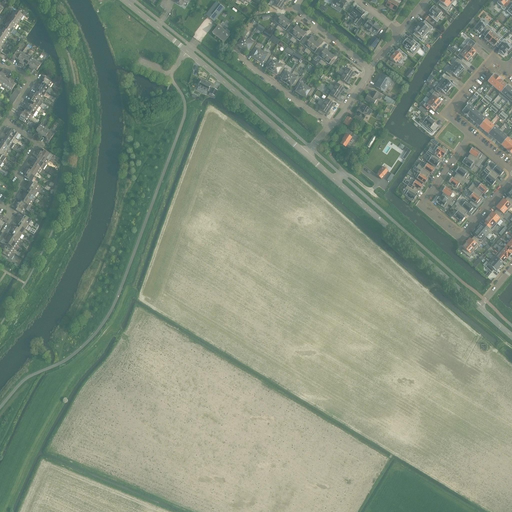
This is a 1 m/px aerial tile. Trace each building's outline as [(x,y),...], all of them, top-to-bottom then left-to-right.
[(282,7),(285,3),(279,0),(273,0),(275,1),(273,4),(273,5),(272,7),(277,10),(279,8),(281,9),(282,10),(283,8),(282,7)] [(334,0),(332,3),(335,5),(335,6),(336,7),(335,9),(340,12),(346,2),(342,0),(334,0)] [(401,1),(398,0),(386,0),(385,2),(387,3),(385,6),(395,12),(401,1)] [(448,8),(452,4),(446,0),(439,0),(439,1),(441,3),(438,5),(447,12),(449,9),(448,8)] [(504,11),(506,8),(506,7),(510,2),(508,1),(508,0),(499,0),(498,2),(498,1),(498,2),(497,3),(501,7),(501,8),(504,11)] [(216,3),(206,15),(214,22),(224,9),(216,3)] [(321,4),(318,8),(325,12),(327,8),(321,4)] [(428,15),(437,22),(439,19),(438,19),(442,14),(433,6),(429,12),(430,13),(428,15)] [(355,7),(349,15),(355,20),(353,23),(358,27),(362,22),(363,21),(360,18),(364,14),(355,7)] [(10,13),(22,21),(20,20),(23,16),(16,11),(15,13),(11,11),(10,13)] [(12,18),(10,20),(17,25),(20,21),(22,22),(22,21),(10,13),(8,15),(12,18)] [(279,25),(275,29),(277,30),(286,19),(283,17),(284,16),(282,14),(281,16),(281,15),(280,18),(277,16),(273,21),(276,22),(276,23),(279,25)] [(286,19),(277,30),(279,32),(282,28),(285,30),(288,32),(292,27),(289,25),(291,23),(292,22),(290,20),(289,22),(286,19)] [(376,35),(381,28),(378,26),(378,25),(373,21),(372,21),(369,19),(363,26),(367,28),(366,29),(371,33),(372,33),(376,35)] [(4,22),(16,31),(17,30),(14,29),(17,25),(10,20),(9,23),(5,20),(4,22)] [(417,27),(426,34),(429,30),(430,31),(433,28),(424,21),(422,24),(421,22),(417,27)] [(480,33),(482,35),(489,27),(487,25),(486,25),(481,21),(478,25),(478,24),(475,27),(476,27),(474,30),(479,35),(480,33)] [(3,29),(11,34),(14,30),(16,31),(4,22),(2,25),(6,27),(4,29),(3,29)] [(224,42),(223,43),(224,43),(230,35),(228,34),(230,32),(226,29),(225,31),(218,26),(212,34),(213,34),(217,37),(219,39),(224,42)] [(290,40),(292,42),(300,31),(298,29),(299,27),(296,26),(296,27),(294,29),(292,27),(288,32),(290,34),(293,36),(290,40)] [(423,38),(426,34),(417,27),(414,31),(415,32),(413,35),(421,42),(424,39),(423,38)] [(489,27),(482,35),(485,37),(484,39),(488,43),(496,34),(492,30),(492,29),(489,27)] [(0,32),(9,39),(8,37),(10,33),(11,34),(3,29),(2,31),(0,29),(0,32)] [(237,44),(237,45),(238,46),(239,47),(240,48),(242,49),(247,40),(244,38),(248,32),(245,31),(241,39),(237,44)] [(300,31),(292,42),(294,43),(297,39),(300,42),(302,43),(306,38),(304,37),(305,35),(306,33),(304,32),(303,33),(300,31)] [(0,39),(4,42),(7,38),(9,39),(0,32),(0,39)] [(358,34),(355,38),(361,44),(364,40),(358,34)] [(496,34),(488,43),(493,47),(495,46),(497,47),(501,42),(499,40),(501,38),(496,34)] [(272,36),(269,40),(277,45),(279,40),(272,36)] [(304,45),(307,48),(304,52),(306,53),(315,42),(312,40),(313,39),(311,37),(310,38),(308,40),(306,38),(302,43),(304,45)] [(374,37),(368,45),(373,49),(379,41),(374,37)] [(402,44),(405,47),(404,47),(407,50),(408,49),(411,52),(415,47),(416,48),(418,45),(410,38),(408,40),(407,39),(402,44)] [(501,42),(497,47),(499,49),(498,51),(499,52),(503,55),(511,47),(506,43),(507,42),(504,39),(501,42)] [(247,40),(242,49),(244,50),(245,51),(247,51),(248,51),(249,50),(251,51),(256,43),(254,41),(253,42),(251,42),(247,40)] [(471,40),(463,49),(472,57),(475,53),(475,52),(471,49),(475,44),(471,40)] [(315,42),(306,53),(308,55),(311,51),(314,53),(316,55),(320,50),(318,48),(320,46),(321,45),(318,43),(318,44),(315,42)] [(252,56),(253,57),(254,59),(255,59),(256,60),(257,61),(262,52),(258,50),(258,48),(258,47),(256,45),(250,54),(253,55),(252,56)] [(15,58),(18,60),(22,53),(18,50),(19,48),(18,49),(10,60),(13,62),(15,58)] [(319,63),(320,64),(329,53),(326,51),(327,50),(325,49),(324,50),(323,52),(320,50),(316,55),(319,57),(322,59),(319,63)] [(390,58),(396,63),(397,62),(399,63),(402,60),(403,61),(407,56),(399,49),(396,52),(396,51),(390,58)] [(456,51),(454,54),(462,60),(464,58),(468,61),(472,57),(463,49),(459,53),(456,51)] [(262,52),(257,61),(258,62),(260,62),(261,63),(263,63),(263,62),(265,63),(271,54),(268,53),(266,54),(262,52)] [(22,53),(18,60),(20,61),(18,65),(20,66),(28,54),(28,53),(26,55),(22,53)] [(329,53),(320,64),(322,66),(326,62),(328,64),(329,64),(331,66),(335,61),(333,59),(334,57),(335,56),(333,55),(332,56),(329,53)] [(28,54),(20,66),(22,68),(25,64),(27,65),(32,58),(28,55),(28,54)] [(267,68),(266,68),(267,69),(268,70),(270,71),(271,72),(277,63),(273,61),(273,59),(273,58),(270,57),(265,65),(267,67),(267,68)] [(32,58),(27,65),(27,66),(28,64),(30,66),(27,69),(30,71),(38,59),(37,58),(36,60),(32,58)] [(38,59),(30,71),(32,73),(34,69),(37,70),(41,64),(37,61),(38,59)] [(451,66),(460,73),(461,73),(463,70),(464,69),(460,65),(462,63),(457,59),(451,66)] [(277,63),(271,72),(273,73),(274,74),(276,74),(277,74),(278,73),(280,74),(285,66),(283,64),(282,65),(280,65),(277,63)] [(339,71),(350,79),(353,76),(354,76),(355,74),(354,74),(354,73),(352,72),(354,70),(348,66),(347,69),(347,68),(344,72),(340,69),(339,71)] [(456,78),(460,73),(451,66),(445,73),(450,77),(452,74),(456,78)] [(281,79),(282,81),(283,82),(284,83),(286,84),(291,75),(288,73),(287,71),(288,70),(285,68),(280,77),(282,78),(281,79)] [(414,72),(412,70),(410,69),(406,74),(404,76),(408,79),(414,72)] [(340,79),(338,81),(343,85),(345,82),(347,84),(348,85),(350,82),(349,82),(350,79),(339,71),(337,73),(342,76),(340,79)] [(384,93),(387,87),(389,88),(390,88),(393,84),(393,82),(391,81),(391,80),(381,74),(374,86),(384,93)] [(443,78),(440,82),(449,90),(451,88),(453,85),(449,82),(451,80),(446,75),(444,74),(442,76),(443,78)] [(487,82),(491,85),(498,77),(496,75),(496,76),(494,74),(487,82)] [(291,75),(286,84),(288,85),(289,85),(290,86),(292,86),(293,85),(295,86),(300,77),(297,76),(297,77),(295,77),(291,75)] [(6,78),(2,85),(6,88),(5,90),(13,78),(11,76),(8,80),(6,78)] [(44,81),(42,83),(50,88),(52,84),(54,85),(54,84),(53,83),(42,76),(40,79),(44,81)] [(498,77),(491,85),(496,89),(502,82),(500,80),(501,80),(498,77)] [(13,78),(5,90),(7,89),(11,91),(15,84),(13,83),(15,79),(13,78)] [(201,80),(198,87),(208,92),(208,91),(210,92),(209,93),(212,95),(211,96),(214,98),(217,91),(212,88),(211,90),(209,89),(211,85),(201,80)] [(296,91),(297,92),(298,93),(299,94),(300,95),(306,86),(302,84),(302,82),(302,81),(300,80),(294,88),(297,90),(296,91)] [(329,86),(340,94),(342,91),(344,92),(345,90),(344,89),(342,87),(343,85),(338,81),(336,84),(334,87),(330,84),(329,86)] [(440,82),(434,89),(439,93),(441,91),(445,94),(447,92),(447,93),(449,90),(440,82)] [(502,82),(496,89),(500,93),(507,85),(502,82)] [(48,92),(47,93),(48,94),(48,93),(49,93),(52,89),(50,88),(42,83),(41,85),(37,83),(36,85),(46,92),(47,92),(48,92)] [(38,90),(36,92),(43,97),(46,92),(47,93),(48,92),(47,92),(46,92),(36,85),(34,88),(38,90)] [(500,93),(499,95),(503,98),(511,89),(507,85),(500,93)] [(306,86),(300,95),(302,96),(304,97),(305,97),(307,98),(307,97),(307,96),(309,98),(315,89),(312,87),(311,88),(310,89),(306,86)] [(330,94),(328,97),(333,100),(335,98),(337,99),(338,100),(340,98),(338,97),(340,94),(329,86),(327,88),(332,91),(330,94)] [(511,89),(503,98),(507,102),(509,100),(511,96),(511,89)] [(380,99),(381,96),(373,91),(371,95),(368,94),(365,100),(373,105),(377,98),(380,99)] [(41,101),(43,97),(36,92),(35,94),(31,92),(30,94),(41,101)] [(428,99),(437,107),(438,106),(441,103),(440,103),(441,102),(437,99),(439,96),(434,92),(432,94),(432,95),(428,99)] [(30,101),(32,103),(32,102),(38,106),(39,107),(40,107),(42,103),(43,103),(44,103),(43,102),(42,102),(41,101),(30,94),(28,93),(27,95),(28,96),(32,99),(30,101)] [(386,96),(384,99),(386,101),(385,102),(389,104),(390,103),(393,105),(395,102),(386,96)] [(319,101),(330,109),(332,106),(333,107),(335,105),(334,104),(332,103),(333,100),(328,97),(326,99),(324,102),(320,99),(319,101)] [(434,111),(437,107),(428,99),(425,103),(422,106),(427,110),(430,108),(434,111)] [(319,110),(318,112),(323,115),(325,113),(327,114),(328,115),(330,113),(328,112),(330,109),(319,101),(317,104),(321,106),(319,109),(319,110)] [(36,111),(39,107),(38,106),(32,102),(32,103),(31,105),(27,102),(26,104),(36,111)] [(28,109),(26,111),(32,115),(31,115),(33,116),(35,117),(38,113),(38,112),(36,111),(26,104),(24,107),(28,109)] [(472,108),(468,104),(462,112),(464,114),(463,114),(466,116),(472,108)] [(356,115),(354,117),(362,122),(367,114),(369,115),(372,111),(364,106),(361,110),(359,108),(358,109),(357,109),(356,111),(357,112),(355,114),(356,115)] [(466,116),(468,118),(470,119),(477,112),(472,108),(466,116)] [(30,120),(29,120),(30,121),(31,120),(29,119),(31,115),(32,115),(26,111),(25,110),(23,113),(20,110),(18,113),(29,119),(30,120)] [(477,112),(470,119),(475,123),(481,115),(477,112)] [(26,124),(28,120),(29,120),(30,120),(29,119),(18,113),(17,115),(20,117),(19,119),(26,124)] [(481,115),(475,123),(479,127),(485,119),(481,115)] [(348,127),(353,120),(347,116),(343,123),(348,127)] [(423,122),(421,124),(424,127),(432,134),(434,130),(438,126),(434,123),(435,123),(431,120),(428,117),(427,117),(423,122)] [(485,119),(479,127),(483,130),(490,123),(485,119)] [(490,123),(483,130),(488,134),(494,126),(490,123)] [(36,136),(38,138),(46,125),(45,127),(40,124),(36,131),(38,133),(36,136)] [(46,125),(38,138),(40,139),(43,136),(45,137),(50,130),(46,128),(47,126),(46,125)] [(494,126),(488,134),(492,138),(498,130),(494,126)] [(5,132),(15,139),(19,134),(12,129),(10,132),(5,128),(4,130),(5,131),(5,132)] [(50,130),(45,137),(47,139),(45,142),(47,144),(54,133),(56,132),(55,131),(54,133),(50,130)] [(345,147),(346,146),(350,149),(358,137),(347,130),(344,136),(342,140),(343,140),(340,144),(345,147)] [(498,130),(492,138),(496,141),(503,134),(498,130)] [(7,136),(6,139),(12,143),(13,143),(15,139),(5,132),(3,134),(7,136)] [(503,134),(496,141),(501,145),(507,138),(503,134)] [(0,141),(9,148),(9,147),(11,149),(14,144),(13,143),(12,143),(6,139),(4,141),(0,137),(0,141)] [(507,138),(501,145),(505,149),(511,141),(507,138)] [(0,144),(1,145),(0,146),(0,147),(6,152),(9,148),(0,141),(0,144)] [(428,151),(439,159),(441,156),(443,157),(446,153),(441,149),(438,147),(436,146),(433,150),(430,148),(428,151)] [(470,154),(468,156),(480,164),(482,161),(479,159),(482,155),(472,148),(469,153),(470,154)] [(48,160),(49,160),(52,156),(43,149),(41,152),(37,149),(36,151),(46,158),(47,158),(48,159),(47,159),(48,160)] [(36,159),(38,160),(43,163),(44,163),(44,162),(46,164),(49,160),(48,160),(47,159),(48,159),(47,158),(46,158),(36,151),(34,154),(38,156),(36,159)] [(438,161),(439,159),(428,151),(426,154),(429,156),(426,160),(436,167),(439,162),(438,161)] [(478,167),(480,164),(468,156),(467,159),(465,158),(462,163),(472,169),(475,165),(478,167)] [(33,160),(32,162),(42,169),(44,170),(47,165),(45,164),(44,163),(43,163),(38,160),(36,162),(33,160)] [(34,166),(32,169),(37,172),(39,173),(42,169),(32,162),(30,164),(34,166)] [(416,168),(418,169),(428,176),(430,173),(431,174),(435,169),(424,162),(422,167),(418,165),(416,168)] [(485,168),(496,178),(498,175),(500,176),(503,172),(494,164),(491,168),(488,165),(485,168)] [(381,179),(388,171),(383,167),(378,172),(379,173),(376,175),(381,179)] [(457,173),(455,176),(467,184),(469,181),(466,179),(468,174),(458,167),(455,172),(457,173)] [(24,170),(36,178),(37,177),(35,176),(37,172),(32,169),(31,168),(29,170),(25,168),(24,170)] [(494,180),(496,178),(485,168),(483,171),(486,174),(483,178),(492,186),(496,181),(494,180)] [(426,178),(428,176),(418,169),(416,172),(418,173),(415,178),(424,184),(428,179),(426,178)] [(26,174),(25,177),(31,181),(34,177),(36,178),(24,170),(22,172),(26,174)] [(467,184),(455,176),(453,178),(452,177),(448,182),(456,188),(459,183),(462,185),(464,183),(467,184)] [(407,186),(416,192),(418,190),(420,191),(423,186),(413,180),(411,184),(409,183),(407,186)] [(470,186),(481,196),(483,193),(484,195),(488,190),(479,182),(475,186),(472,184),(470,186)] [(28,183),(27,185),(37,192),(39,193),(42,188),(40,187),(34,183),(32,185),(28,183)] [(27,185),(25,188),(29,190),(27,193),(29,193),(34,197),(35,196),(37,192),(27,185)] [(415,195),(416,192),(407,186),(405,189),(406,190),(403,194),(413,201),(416,196),(415,195)] [(479,198),(481,196),(470,186),(468,189),(471,192),(467,196),(476,204),(480,199),(479,198)] [(443,193),(441,195),(453,204),(453,203),(452,202),(451,202),(453,199),(450,197),(453,193),(445,187),(442,192),(443,193)] [(24,193),(22,195),(33,202),(36,197),(35,196),(34,197),(29,193),(28,195),(24,193)] [(22,195),(21,197),(25,200),(23,202),(28,206),(30,207),(33,202),(22,195)] [(451,207),(453,204),(441,195),(440,198),(438,197),(435,202),(445,209),(448,204),(451,207)] [(503,199),(499,203),(508,211),(511,207),(511,202),(506,198),(504,200),(503,199)] [(455,204),(465,214),(467,212),(469,213),(473,208),(463,200),(460,204),(457,202),(455,204)] [(16,201),(15,203),(25,210),(26,210),(26,211),(28,212),(31,208),(30,207),(28,206),(23,202),(22,201),(20,204),(16,201)] [(14,205),(17,208),(16,210),(19,213),(23,215),(25,211),(26,211),(26,210),(25,210),(15,203),(14,205)] [(497,209),(495,211),(503,218),(500,215),(502,213),(504,215),(508,211),(499,203),(496,208),(497,209)] [(463,216),(465,214),(455,204),(454,205),(456,207),(454,209),(457,211),(454,216),(461,222),(465,217),(463,216)] [(492,212),(488,216),(497,224),(500,220),(501,221),(503,218),(495,211),(493,213),(492,212)] [(19,216),(18,218),(30,227),(30,226),(29,225),(31,220),(25,216),(23,218),(19,216)] [(486,222),(484,224),(492,231),(493,231),(494,228),(497,224),(488,216),(484,221),(486,222)] [(18,218),(16,221),(20,223),(18,225),(25,230),(28,226),(30,227),(18,218)] [(13,225),(12,227),(22,234),(24,236),(24,235),(23,234),(25,230),(18,225),(17,228),(13,225)] [(480,226),(477,230),(486,237),(489,233),(490,234),(492,231),(484,225),(482,227),(480,225),(480,226)] [(325,244),(321,299),(334,299),(336,245),(339,242),(345,247),(344,249),(376,276),(379,273),(385,266),(386,266),(340,226),(338,228),(337,227),(333,231),(335,232),(332,235),(332,236),(328,241),(327,244),(325,244)] [(12,227),(10,230),(14,232),(12,234),(14,236),(14,235),(19,239),(19,238),(21,240),(24,236),(22,234),(12,227)] [(481,244),(483,242),(482,241),(486,237),(477,230),(474,233),(473,234),(475,235),(473,237),(481,244)] [(9,235),(7,237),(18,244),(18,245),(20,246),(20,245),(18,244),(21,240),(19,238),(19,239),(14,235),(14,236),(13,238),(9,235)] [(7,237),(6,240),(10,242),(8,244),(15,249),(18,245),(18,244),(7,237)] [(471,240),(469,239),(466,243),(474,250),(478,247),(481,244),(473,237),(471,240)] [(474,250),(466,243),(462,247),(463,248),(461,251),(466,255),(469,258),(471,256),(472,255),(471,254),(474,250)] [(3,244),(1,246),(14,255),(14,254),(12,253),(15,249),(8,244),(7,247),(3,244)] [(502,248),(510,255),(511,253),(511,249),(507,245),(503,249),(502,248)] [(1,246),(0,248),(4,251),(2,253),(2,254),(9,258),(11,260),(14,255),(1,246)] [(498,252),(506,259),(507,258),(507,259),(510,255),(502,248),(498,252)] [(506,259),(498,252),(494,256),(503,263),(506,259)] [(491,260),(499,267),(503,263),(494,256),(491,260)] [(499,267),(491,260),(485,267),(488,270),(489,270),(492,273),(494,270),(495,271),(499,267)] [(387,275),(381,281),(385,285),(391,278),(387,275)] [(391,278),(385,285),(389,288),(395,281),(391,278)] [(395,281),(389,288),(392,291),(398,284),(395,281)] [(398,284),(392,291),(396,294),(402,287),(398,284)] [(402,287),(396,294),(399,297),(405,291),(402,287)] [(405,291),(399,297),(403,301),(409,294),(405,291)] [(409,294),(403,301),(407,304),(413,297),(409,294)] [(413,297),(407,304),(410,307),(416,300),(413,297)] [(342,330),(338,339),(343,341),(346,332),(342,330)] [(374,342),(370,350),(375,352),(378,344),(374,342)] [(402,355),(399,363),(403,365),(407,357),(402,355)]
